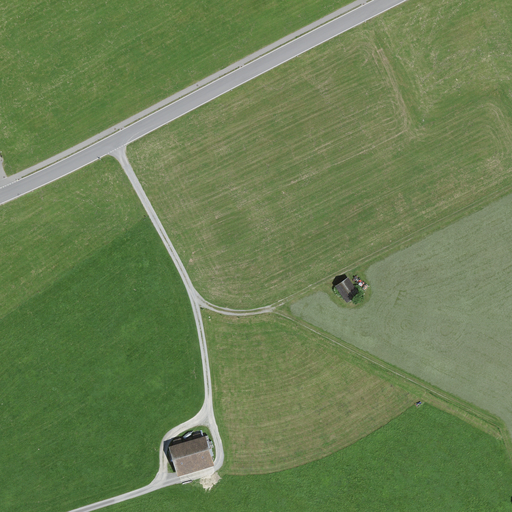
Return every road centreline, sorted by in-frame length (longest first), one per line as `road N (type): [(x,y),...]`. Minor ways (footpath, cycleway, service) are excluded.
road 1 (track): [(114,143),(189,285),(220,458),(218,468),(80,511)]
road 2 (tertiary): [(0,196),(392,0)]
road 3 (track): [(269,308),(511,430)]
